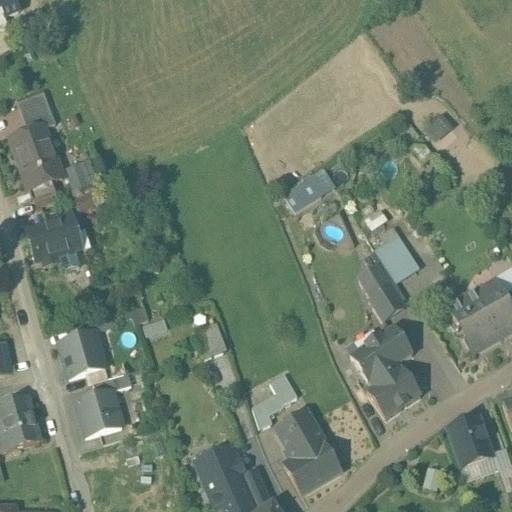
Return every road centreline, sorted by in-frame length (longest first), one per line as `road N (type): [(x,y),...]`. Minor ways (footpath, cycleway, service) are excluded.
road 1 (residential): [(80,511),(0,233)]
road 2 (residential): [(324,511),(409,434),(511,374)]
